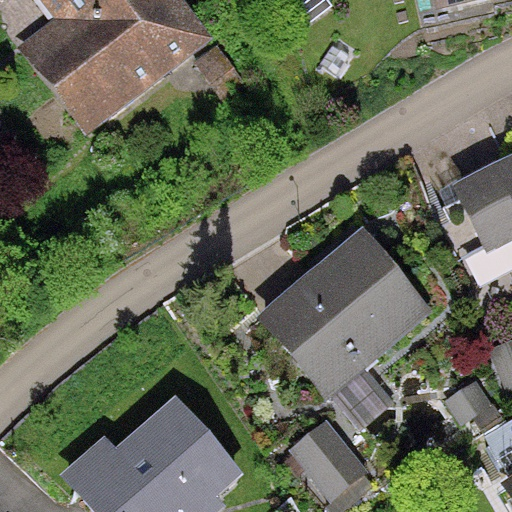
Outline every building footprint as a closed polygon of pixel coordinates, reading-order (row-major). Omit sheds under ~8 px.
[(31,0),(57,32),(22,59),(85,141),(215,39),(184,0),(31,0)] [(434,0),(437,12),(493,0),(434,0)] [(511,163),(458,193),(493,257),(511,247),(511,163)] [(365,238),(261,328),(331,409),(436,319),(365,238)] [(511,348),(493,357),(511,397),(511,396),(511,348)] [(476,390),(451,406),(466,429),(491,413),(476,390)] [(183,410),(73,499),(83,511),(212,511),(245,486),(183,410)] [(329,431),(293,459),(331,508),(367,480),(329,431)] [(511,484),(503,489),(511,506),(511,484)]
